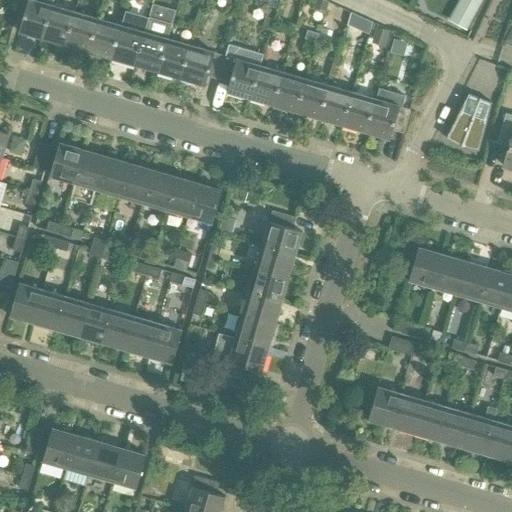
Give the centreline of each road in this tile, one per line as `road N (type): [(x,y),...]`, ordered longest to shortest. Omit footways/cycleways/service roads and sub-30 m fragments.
road 1 (residential): [(0,77),(365,183)]
road 2 (residential): [(285,452),(0,370)]
road 3 (residential): [(285,452),(365,183)]
road 4 (residential): [(501,511),(285,452)]
road 5 (residential): [(365,183),(511,223)]
